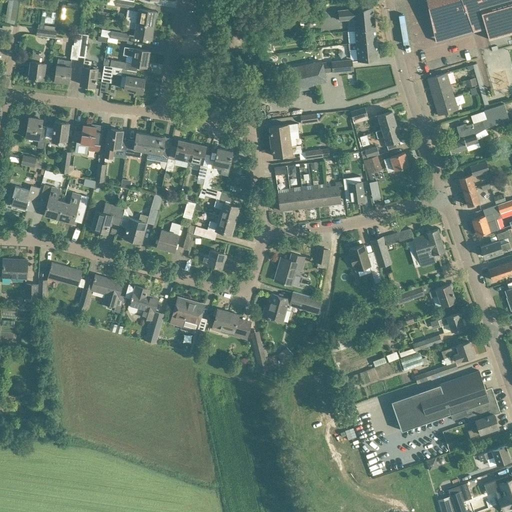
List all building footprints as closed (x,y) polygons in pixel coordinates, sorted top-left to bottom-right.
[(18,0),(8,0),(4,22),(14,24),(18,0)] [(128,0),(127,0),(116,0),(116,6),(133,8),(134,1),(128,0)] [(511,0),(426,0),(434,34),(448,31),(449,35),(449,36),(484,26),(485,28),(489,40),(490,39),(489,37),(511,30),(511,0)] [(354,19),(355,30),(375,28),(373,7),(363,8),(338,10),(339,20),(354,19)] [(129,10),(127,20),(154,25),(156,11),(139,8),(138,12),(129,10)] [(154,25),(127,20),(126,20),(125,26),(136,28),(134,36),(151,39),(154,25)] [(37,36),(55,38),(56,30),(38,28),(37,36)] [(355,30),(356,42),(366,41),(367,46),(377,45),(375,28),(355,30)] [(110,38),(127,41),(128,34),(112,31),(110,38)] [(80,39),(81,33),(75,33),(72,59),(78,59),(78,57),(80,39)] [(88,34),(81,33),(80,39),(78,57),(85,58),(88,40),(88,34)] [(366,41),(356,42),(349,43),(350,50),(357,49),(358,61),(368,60),(378,59),(377,45),(367,46),(366,41)] [(272,42),(264,42),(265,52),(273,52),(272,42)] [(132,64),(137,65),(146,66),(149,51),(134,48),(125,47),(123,54),(133,56),(132,64)] [(40,62),(41,53),(33,51),(31,61),(29,77),(43,79),(45,63),(40,62)] [(114,67),(123,68),(125,69),(127,62),(105,58),(104,65),(110,66),(114,67)] [(58,59),(56,71),(55,81),(69,83),(72,61),(58,59)] [(84,60),(82,74),(80,84),(94,86),(95,81),(96,81),(98,68),(89,67),(90,61),(84,60)] [(352,60),(332,62),(333,71),(353,69),(352,60)] [(321,61),(285,69),(290,88),(295,87),(312,84),(325,81),(323,72),(321,63),(321,61)] [(111,83),(114,67),(110,66),(104,65),(101,81),(111,83)] [(125,69),(123,68),(121,75),(127,76),(124,89),(142,92),(144,79),(135,77),(136,71),(125,69)] [(427,78),(431,91),(450,85),(446,72),(427,78)] [(431,91),(435,103),(454,97),(450,85),(431,91)] [(454,97),(435,103),(438,115),(458,109),(454,97)] [(466,125),(466,123),(456,126),(459,136),(461,136),(461,138),(447,142),(451,154),(467,148),(466,146),(478,142),(476,134),(489,126),(509,120),(504,104),(484,110),(487,119),(466,125)] [(350,111),(354,123),(356,122),(355,118),(367,115),(365,107),(350,111)] [(378,115),(382,130),(396,125),(392,111),(378,115)] [(317,121),(316,113),(300,115),(301,123),(317,121)] [(26,137),(35,139),(45,140),(45,137),(46,128),(47,127),(42,126),(43,119),(29,117),(26,137)] [(55,121),(54,129),(46,128),(45,137),(52,138),(59,139),(58,145),(65,146),(66,140),(67,133),(69,123),(55,121)] [(270,127),(272,141),(289,139),(288,131),(298,130),(297,123),(270,127)] [(100,143),(102,133),(96,132),(97,127),(91,126),(83,125),(82,131),(74,130),(72,142),(76,143),(75,152),(87,154),(88,150),(99,151),(100,143)] [(396,125),(382,130),(375,132),(377,138),(383,136),(388,149),(397,147),(395,141),(401,139),(396,125)] [(107,146),(105,156),(105,161),(111,162),(112,157),(113,147),(120,148),(126,149),(127,143),(121,142),(123,130),(109,128),(107,138),(106,146),(107,146)] [(141,150),(147,151),(150,135),(136,132),(134,143),(127,141),(127,143),(126,149),(125,155),(140,158),(141,150)] [(148,151),(147,159),(160,161),(167,162),(168,158),(170,149),(163,147),(165,137),(150,135),(147,151),(148,151)] [(175,157),(188,160),(192,142),(179,139),(175,157)] [(289,139),(272,141),(274,156),(301,153),(300,144),(290,146),(289,139)] [(192,142),(188,160),(202,163),(206,145),(192,142)] [(367,158),(379,154),(376,147),(364,150),(365,152),(366,156),(367,158)] [(222,167),(221,173),(227,175),(232,151),(218,148),(217,153),(216,153),(215,155),(216,155),(214,166),(222,167)] [(321,149),(305,151),(306,159),(323,157),(329,156),(328,148),(321,149)] [(60,172),(68,173),(70,152),(63,151),(60,172)] [(390,157),(391,160),(394,170),(409,165),(404,152),(390,157)] [(23,155),(21,164),(31,166),(34,167),(36,158),(23,155)] [(363,160),(367,174),(381,169),(377,156),(363,160)] [(167,162),(166,169),(166,170),(173,171),(175,160),(169,158),(167,162)] [(470,166),(473,176),(488,171),(485,161),(470,166)] [(31,166),(21,164),(17,163),(15,171),(29,174),(31,166)] [(95,180),(103,182),(105,165),(98,164),(95,180)] [(197,177),(199,178),(198,183),(203,185),(204,179),(206,174),(207,167),(200,165),(197,177)] [(275,167),(276,174),(286,173),(285,166),(275,167)] [(213,176),(206,174),(204,179),(203,185),(203,186),(211,188),(213,176)] [(459,178),(463,192),(475,188),(471,174),(459,178)] [(349,178),(343,178),(346,200),(351,200),(351,202),(364,200),(363,190),(362,182),(361,176),(355,177),(349,178)] [(329,183),(326,184),(328,205),(340,203),(338,186),(342,185),(342,182),(335,183),(336,186),(330,187),(329,183)] [(44,215),(59,219),(63,201),(57,199),(60,189),(44,184),(40,200),(48,202),(44,215)] [(317,185),(314,185),(316,206),(328,205),(326,184),(323,184),(323,188),(318,189),(317,185)] [(11,205),(26,209),(28,200),(36,202),(40,188),(31,185),(29,190),(15,186),(12,195),(14,196),(11,205)] [(306,186),(302,187),(304,208),(316,206),(314,185),(311,186),(311,189),(306,190),(306,186)] [(205,195),(220,199),(222,191),(211,188),(203,186),(198,197),(204,198),(205,195)] [(293,188),(290,188),(292,209),(304,208),(302,187),(299,187),(299,191),(293,192),(293,188)] [(292,209),(290,188),(278,190),(280,211),(292,209)] [(475,188),(463,192),(468,206),(479,202),(475,188)] [(509,199),(507,192),(493,197),(496,203),(509,199)] [(63,201),(59,219),(73,223),(76,210),(84,213),(89,197),(73,193),(70,203),(63,201)] [(151,207),(159,209),(162,196),(160,195),(154,194),(151,207)] [(511,199),(497,204),(500,213),(511,209),(511,199)] [(195,203),(188,201),(183,216),(191,218),(195,203)] [(215,201),(214,207),(221,209),(219,216),(235,220),(238,221),(239,216),(239,213),(237,212),(238,207),(229,204),(223,202),(223,203),(215,201)] [(123,210),(112,207),(109,207),(107,214),(96,211),(94,218),(92,228),(107,232),(110,221),(119,224),(123,210)] [(138,220),(129,218),(124,210),(120,224),(126,228),(124,237),(141,242),(148,216),(140,214),(138,220)] [(492,213),(482,217),(472,220),(477,235),(489,231),(490,232),(500,229),(497,219),(494,219),(492,213)] [(189,224),(187,232),(194,234),(205,237),(215,240),(217,230),(231,234),(233,227),(235,227),(236,225),(238,221),(235,220),(219,216),(217,223),(210,221),(207,229),(196,226),(189,224)] [(161,230),(159,236),(157,246),(174,251),(181,224),(172,222),(169,232),(161,230)] [(410,228),(383,237),(385,245),(413,236),(410,228)] [(413,238),(421,265),(425,264),(435,261),(435,260),(440,258),(438,252),(445,251),(438,229),(425,232),(426,234),(413,238)] [(194,234),(187,232),(182,249),(190,251),(194,234)] [(500,244),(499,240),(481,246),(484,257),(511,248),(511,241),(510,242),(509,241),(500,244)] [(351,253),(349,254),(353,267),(355,266),(356,271),(370,266),(371,270),(375,282),(382,280),(378,267),(374,255),(368,257),(364,244),(349,249),(351,253)] [(374,251),(379,267),(391,263),(386,247),(386,248),(374,251)] [(329,250),(318,248),(316,261),(327,263),(329,250)] [(200,253),(198,261),(221,267),(225,254),(210,250),(209,256),(200,253)] [(274,280),(284,283),(291,285),(296,268),(301,270),(305,257),(292,254),(290,260),(281,257),(281,258),(283,258),(279,272),(277,272),(274,280)] [(3,261),(3,271),(2,277),(26,278),(27,260),(21,259),(20,261),(3,261)] [(511,261),(488,269),(492,280),(511,273),(511,261)] [(51,265),(50,267),(47,277),(78,286),(82,271),(52,262),(51,265)] [(98,292),(110,295),(106,307),(111,308),(112,306),(115,307),(118,297),(118,298),(123,282),(95,275),(91,290),(93,291),(93,293),(98,295),(98,292)] [(47,280),(38,280),(38,284),(37,297),(39,298),(39,301),(46,301),(46,298),(47,280)] [(37,297),(38,284),(25,283),(24,297),(25,297),(25,303),(35,303),(36,297),(37,297)] [(129,284),(126,293),(125,297),(132,299),(130,305),(145,309),(142,318),(151,320),(154,312),(158,298),(145,295),(147,289),(135,286),(134,289),(129,284)] [(434,290),(428,292),(429,293),(430,298),(432,297),(436,307),(442,305),(446,304),(455,300),(449,284),(440,288),(434,290)] [(392,297),(394,305),(423,295),(420,287),(392,297)] [(83,290),(79,305),(76,315),(82,317),(83,312),(84,312),(86,307),(87,307),(91,292),(83,290)] [(263,316),(282,322),(286,309),(290,310),(291,304),(296,305),(297,301),(304,304),(303,309),(318,313),(321,299),(293,292),(291,299),(272,294),(266,316),(263,316)] [(204,330),(197,328),(203,305),(202,307),(189,303),(189,301),(178,298),(171,323),(182,326),(181,329),(195,333),(190,353),(197,355),(204,330)] [(217,309),(215,318),(213,326),(211,325),(209,331),(220,334),(221,328),(233,332),(232,334),(246,338),(251,322),(242,319),(242,321),(237,319),(239,315),(217,309)] [(154,312),(151,320),(146,341),(156,344),(164,314),(154,312)] [(438,320),(437,320),(440,327),(441,327),(444,333),(452,330),(455,329),(464,326),(459,312),(450,316),(438,320)] [(349,330),(326,339),(331,352),(361,341),(359,334),(356,327),(349,330)] [(439,335),(413,344),(415,350),(441,341),(439,335)] [(252,344),(259,373),(268,371),(261,341),(252,344)] [(447,349),(441,351),(443,358),(449,356),(453,355),(455,362),(460,360),(465,359),(474,355),(469,341),(460,344),(447,349)] [(290,349),(280,358),(283,362),(293,353),(290,349)] [(389,361),(399,358),(396,351),(386,355),(389,361)] [(375,366),(386,362),(384,357),(373,361),(375,366)] [(457,369),(455,363),(415,376),(418,383),(429,380),(429,379),(434,377),(457,369)] [(409,395),(391,401),(401,431),(419,424),(450,413),(452,420),(464,416),(467,416),(469,422),(475,420),(476,420),(475,420),(499,411),(492,392),(486,391),(479,370),(409,395)] [(476,420),(478,427),(468,430),(470,437),(498,427),(494,414),(499,412),(499,411),(475,420),(476,420)] [(495,449),(479,455),(481,461),(487,459),(490,466),(497,464),(500,463),(510,460),(505,446),(495,449)] [(507,475),(485,483),(488,492),(502,487),(505,497),(500,499),(504,511),(511,507),(511,477),(508,479),(507,475)] [(458,486),(448,490),(451,497),(456,511),(461,509),(458,499),(469,495),(467,487),(459,490),(458,486)] [(448,498),(439,501),(441,511),(455,511),(456,511),(451,497),(448,498)]
